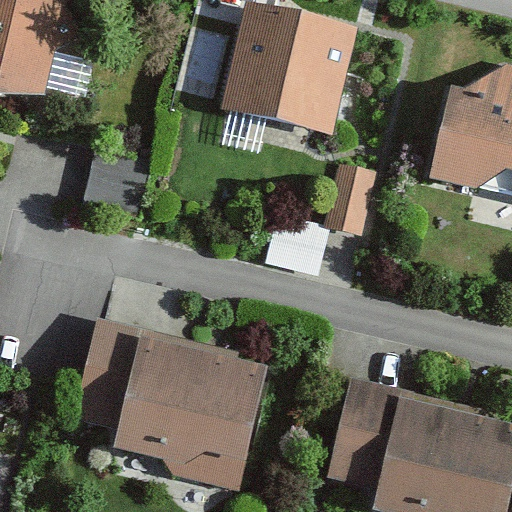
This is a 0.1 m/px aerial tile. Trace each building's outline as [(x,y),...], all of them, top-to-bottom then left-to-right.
[(0,0),(0,104),(9,109),(56,109),(77,0),(0,0)] [(362,41),(252,17),(230,118),(339,142),(362,41)] [(511,75),(508,74),(480,99),(459,95),(439,192),(511,207),(511,75)] [(376,183),(341,176),(328,238),(364,246),(376,183)] [(232,372),(236,356),(102,328),(81,430),(130,440),(127,458),(173,467),(171,479),(246,495),(270,380),(232,372)] [(422,404),(359,389),(336,491),(391,504),(389,511),(511,511),(511,438),(419,417),(422,404)]
